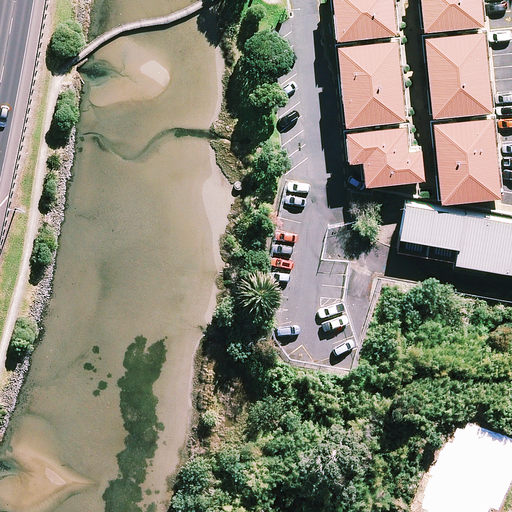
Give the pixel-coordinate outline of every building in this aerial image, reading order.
[(395,0),(331,0),(334,23),(397,16),(395,0)] [(484,0),(422,0),(423,12),(485,5),(484,0)] [(496,89),(488,14),(424,21),(433,96),(496,89)] [(401,114),(393,36),(334,42),(342,120),(401,114)] [(496,192),(489,113),(430,118),(437,197),(496,192)] [(404,146),(402,122),(343,127),(346,156),(360,154),(363,179),(420,174),(418,145),(404,146)] [(511,218),(404,200),(398,234),(456,244),(454,259),(506,268),(511,269),(511,218)] [(431,507),(430,511),(475,511),(476,511),(481,511),(487,511),(497,430),(442,424),(436,474),(427,473),(424,506),(431,507)]
